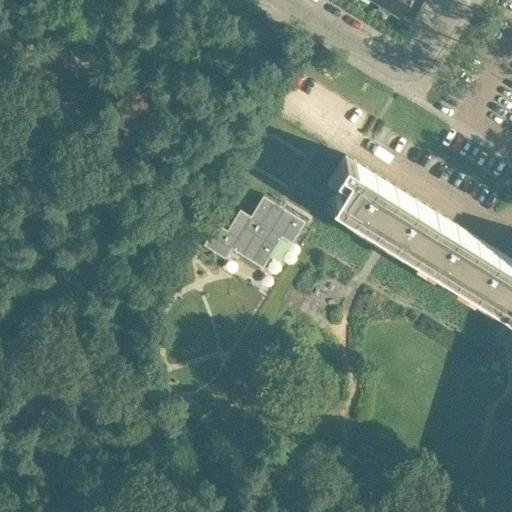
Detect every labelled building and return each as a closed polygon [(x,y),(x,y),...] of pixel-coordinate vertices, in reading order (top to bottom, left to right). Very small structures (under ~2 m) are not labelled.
[(77,0),(101,9),(104,0),(77,0)] [(408,0),(379,0),(379,2),(378,8),(386,13),(391,9),(400,14),(408,0)] [(83,76),(27,56),(14,94),(70,114),(83,76)] [(336,187),(326,204),(511,318),(511,504),(509,511),(511,511),(511,257),(345,154),(327,182),(336,187)] [(263,194),(230,247),(263,267),(281,236),(292,242),(305,220),(263,194)]
